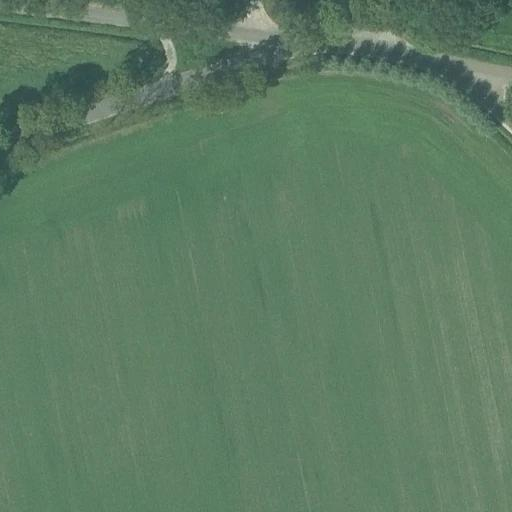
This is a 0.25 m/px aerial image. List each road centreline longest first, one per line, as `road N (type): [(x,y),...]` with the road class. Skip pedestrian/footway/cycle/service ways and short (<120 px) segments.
road 1 (unclassified): [(0,138),(165,83)]
road 2 (unclassified): [(159,24),(0,2)]
